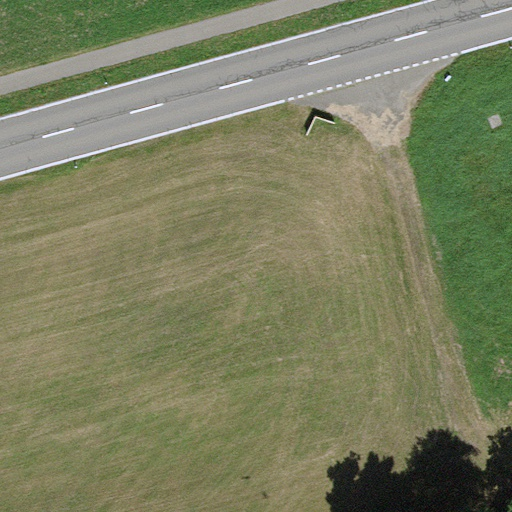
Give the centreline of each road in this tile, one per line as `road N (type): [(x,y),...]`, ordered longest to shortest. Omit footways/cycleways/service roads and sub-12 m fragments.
road 1 (tertiary): [(511,0),(0,142)]
road 2 (track): [(511,456),(467,415),(435,329),(352,0)]
